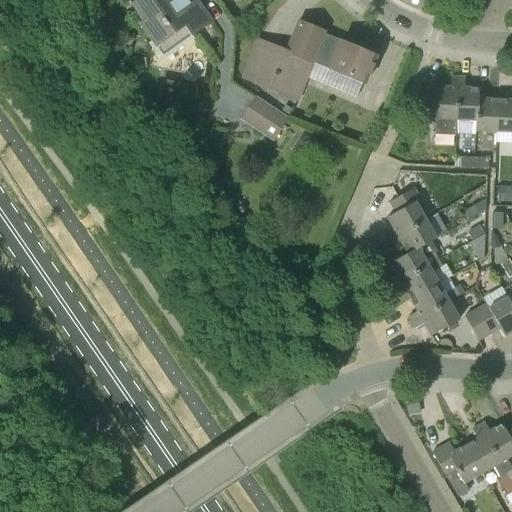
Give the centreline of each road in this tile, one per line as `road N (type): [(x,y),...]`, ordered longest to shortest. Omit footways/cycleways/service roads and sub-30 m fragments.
road 1 (primary): [(0,213),(204,511)]
road 2 (residential): [(155,511),(373,373)]
road 3 (residential): [(373,373),(346,268),(351,219),(377,156)]
road 4 (residential): [(444,511),(373,373)]
road 5 (residential): [(511,43),(435,35),(370,0)]
road 6 (residential): [(373,373),(511,367)]
